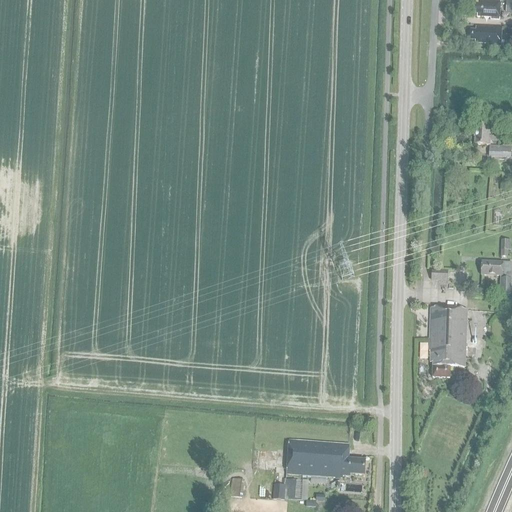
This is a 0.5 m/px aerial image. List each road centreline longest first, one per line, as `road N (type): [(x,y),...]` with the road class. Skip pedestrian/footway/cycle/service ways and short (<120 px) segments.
road 1 (tertiary): [(393,511),(403,95)]
road 2 (unclassified): [(435,0),(430,95),(403,95)]
